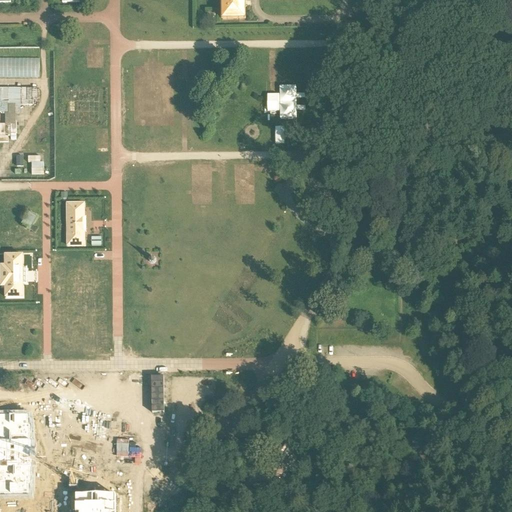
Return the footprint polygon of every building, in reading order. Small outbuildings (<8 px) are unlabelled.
[(222,0),(223,19),(246,19),(245,0),(222,0)] [(0,77),(40,77),(40,58),(0,57),(0,77)] [(280,95),(267,95),(268,112),(280,112),(281,119),(297,119),(296,86),(280,87),(280,95)] [(6,124),(0,124),(0,154),(1,155),(1,148),(6,148),(6,140),(17,140),(17,118),(28,118),(28,105),(31,105),(31,100),(39,100),(39,88),(0,87),(0,112),(6,113),(6,124)] [(44,174),(43,156),(30,156),(31,174),(44,174)] [(86,245),(86,204),(66,204),(66,245),(86,245)] [(30,230),(33,225),(38,217),(30,211),(22,225),(30,230)] [(39,228),(33,225),(30,230),(36,233),(39,228)] [(92,238),(92,246),(102,246),(102,238),(92,238)] [(23,284),(23,270),(23,256),(6,256),(6,267),(2,267),(2,288),(6,288),(6,298),(23,298),(23,284)] [(39,399),(0,399),(0,473),(39,473),(39,399)] [(176,470),(176,453),(166,454),(167,471),(176,470)] [(123,511),(123,498),(116,498),(116,496),(77,496),(76,511),(123,511)]
